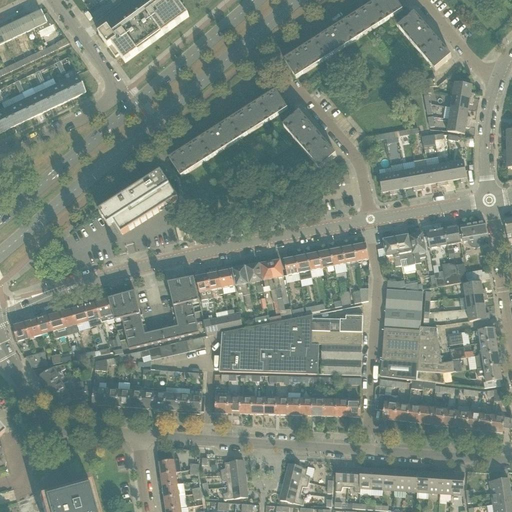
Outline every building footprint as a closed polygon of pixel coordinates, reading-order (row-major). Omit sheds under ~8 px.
[(189,17),(176,0),(172,0),(117,40),(115,38),(108,29),(99,35),(99,36),(115,58),(119,55),(125,63),(189,17)] [(380,0),(375,3),(387,21),(394,17),(402,12),(401,10),(396,1),(395,0),(380,0)] [(106,5),(102,8),(105,12),(114,6),(111,1),(106,5)] [(375,3),(345,23),(356,41),(387,21),(375,3)] [(105,12),(102,8),(101,8),(98,4),(89,11),(95,19),(105,12)] [(40,11),(30,16),(35,28),(37,33),(54,25),(46,14),(42,16),(40,11)] [(399,29),(423,58),(439,43),(415,15),(412,18),(407,12),(399,19),(404,24),(399,29)] [(30,16),(19,21),(25,33),(35,28),(30,16)] [(19,21),(9,26),(15,38),(25,33),(19,21)] [(345,23),(315,42),(326,60),(356,41),(345,23)] [(9,26),(0,30),(0,32),(5,43),(15,38),(9,26)] [(326,60),(315,42),(284,61),(296,79),(326,60)] [(439,43),(423,58),(435,72),(452,58),(439,43)] [(55,45),(48,48),(50,53),(58,49),(55,45)] [(42,51),(35,54),(37,59),(44,56),(42,51)] [(35,54),(25,59),(27,64),(37,59),(35,54)] [(25,59),(15,64),(17,69),(27,64),(25,59)] [(66,81),(75,99),(85,94),(77,76),(66,81)] [(421,82),(423,90),(431,88),(437,87),(436,79),(421,82)] [(455,79),(453,97),(473,100),(474,95),(471,94),(472,87),(467,86),(468,81),(455,79)] [(53,80),(43,85),(46,91),(54,108),(64,103),(56,86),(53,80)] [(66,81),(56,86),(64,103),(75,99),(66,81)] [(46,91),(35,96),(44,113),(54,108),(46,91)] [(276,92),(260,102),(272,120),(288,110),(276,92)] [(35,96),(25,101),(33,118),(44,113),(35,96)] [(16,97),(1,104),(3,109),(18,102),(16,97)] [(453,97),(451,109),(468,111),(469,105),(472,106),(473,100),(453,97)] [(25,101),(14,106),(23,123),(33,118),(25,101)] [(260,102),(230,121),(242,139),(272,120),(260,102)] [(14,106),(4,110),(12,128),(23,123),(14,106)] [(451,109),(449,121),(469,124),(470,118),(467,118),(468,111),(451,109)] [(4,110),(0,112),(0,128),(2,133),(12,128),(4,110)] [(283,128),(308,156),(324,142),(300,114),(297,116),(292,111),(284,117),(289,123),(283,128)] [(230,121),(200,141),(211,159),(242,139),(230,121)] [(469,124),(449,121),(447,133),(454,134),(464,136),(465,129),(468,129),(469,124)] [(506,132),(503,132),(503,138),(506,138),(506,144),(511,144),(511,131),(506,132)] [(424,138),(422,138),(423,148),(435,147),(435,142),(435,141),(434,137),(424,138)] [(211,159),(200,141),(169,160),(181,178),(211,159)] [(324,142),(308,156),(320,170),(336,156),(324,142)] [(503,151),(503,157),(511,156),(511,144),(506,144),(506,151),(503,151)] [(511,156),(503,157),(503,162),(507,162),(507,169),(511,168),(511,156)] [(463,162),(451,164),(454,182),(460,181),(460,184),(466,183),(466,180),(463,162)] [(451,164),(439,167),(442,187),(448,186),(448,183),(454,182),(451,164)] [(439,167),(427,169),(430,186),(436,185),(437,188),(442,187),(439,167)] [(427,169),(415,171),(419,191),(424,190),(424,187),(430,186),(427,169)] [(415,171),(403,173),(406,190),(413,189),(413,192),(419,191),(415,171)] [(403,173),(391,175),(395,195),(401,194),(400,191),(406,190),(403,173)] [(106,210),(99,214),(108,227),(114,223),(122,236),(178,200),(165,179),(162,174),(122,200),(106,210)] [(395,195),(391,175),(379,177),(382,194),(389,193),(390,196),(395,195)] [(488,239),(485,223),(460,227),(463,243),(468,242),(469,245),(471,247),(474,249),(479,248),(482,245),(483,243),(483,240),(488,239)] [(445,230),(443,230),(447,247),(447,251),(453,250),(452,246),(461,244),(460,237),(458,228),(445,230)] [(443,230),(426,233),(429,250),(447,247),(443,230)] [(415,237),(410,237),(413,250),(415,265),(416,271),(420,270),(419,265),(421,265),(420,259),(426,258),(425,254),(423,245),(422,235),(420,236),(419,235),(416,235),(415,237)] [(408,237),(395,239),(396,246),(398,247),(399,255),(400,255),(401,262),(402,267),(402,268),(415,265),(413,250),(412,250),(410,250),(408,237)] [(402,267),(401,262),(400,255),(399,255),(398,247),(396,246),(395,239),(384,241),(387,258),(389,265),(395,264),(395,268),(402,267)] [(366,245),(354,247),(357,263),(369,260),(366,245)] [(354,247),(342,249),(345,265),(357,263),(354,247)] [(342,249),(331,252),(334,267),(336,275),(347,273),(345,265),(342,249)] [(331,252),(319,254),(322,270),(334,267),(331,252)] [(319,254),(307,256),(310,272),(322,270),(319,254)] [(296,259),(299,274),(300,283),(312,280),(310,272),(307,256),(296,259)] [(287,277),(299,274),(296,259),(284,261),(287,277)] [(280,262),(271,263),(278,300),(282,299),(279,280),(283,279),(282,271),(280,262)] [(270,263),(260,265),(262,275),(264,283),(265,287),(270,286),(273,303),(278,302),(278,300),(270,263)] [(445,287),(453,285),(450,265),(441,267),(443,279),(445,287)] [(453,285),(467,283),(465,274),(464,265),(456,266),(450,265),(453,285)] [(258,266),(247,268),(249,278),(250,284),(256,283),(256,284),(258,294),(264,293),(262,283),(260,276),(258,266)] [(245,268),(233,271),(235,281),(236,287),(237,287),(238,294),(242,293),(243,294),(243,297),(244,296),(247,310),(253,308),(250,295),(248,286),(247,278),(245,268)] [(231,271),(219,273),(222,290),(234,288),(231,271)] [(470,273),(465,274),(467,283),(472,282),(489,279),(488,272),(482,273),(482,271),(470,273)] [(219,273),(208,276),(211,291),(217,290),(219,296),(223,295),(222,290),(219,273)] [(211,291),(208,276),(196,278),(202,306),(214,303),(211,291)] [(168,284),(175,315),(194,311),(192,304),(199,302),(194,279),(168,284)] [(435,280),(437,288),(445,287),(443,279),(435,280)] [(464,286),(465,298),(486,295),(485,290),(481,290),(480,284),(464,286)] [(368,290),(359,290),(360,292),(360,295),(360,298),(361,304),(363,303),(368,302),(368,290)] [(387,291),(385,313),(421,315),(423,293),(418,293),(411,292),(387,291)] [(113,316),(115,322),(122,320),(124,330),(143,325),(135,293),(109,300),(108,300),(113,316)] [(465,298),(467,310),(484,308),(483,302),(487,301),(486,295),(465,298)] [(108,300),(96,304),(102,324),(114,320),(113,316),(108,300)] [(96,304),(84,307),(89,323),(90,329),(102,325),(102,324),(96,304)] [(84,307),(72,311),(77,326),(89,323),(84,307)] [(484,308),(467,310),(469,323),(489,320),(489,314),(485,314),(484,308)] [(291,310),(280,312),(281,314),(281,316),(282,322),(293,320),(292,316),(291,312),(291,310)] [(303,310),(291,312),(292,316),(293,320),(307,317),(306,314),(304,315),(303,310)] [(72,311),(61,314),(65,329),(77,326),(72,311)] [(174,340),(199,334),(194,311),(175,315),(178,327),(171,329),(174,340)] [(385,313),(384,330),(420,332),(420,328),(421,315),(385,313)] [(61,314),(49,317),(53,333),(55,340),(67,337),(65,329),(61,314)] [(230,329),(242,327),(240,315),(236,316),(236,317),(228,318),(230,329)] [(313,320),(312,333),(362,334),(362,315),(350,315),(350,317),(346,317),(346,321),(313,320)] [(318,375),(319,346),(312,345),(312,333),(313,320),(313,316),(307,317),(293,320),(282,322),(270,324),(256,327),(222,334),(220,373),(318,375)] [(281,316),(269,319),(270,324),(282,322),(281,316)] [(49,317),(37,321),(41,336),(53,333),(49,317)] [(268,317),(255,319),(256,327),(270,324),(269,319),(268,317)] [(228,318),(217,321),(219,329),(222,328),(223,331),(230,329),(228,318)] [(217,321),(210,322),(210,320),(203,322),(206,334),(213,333),(219,329),(217,321)] [(37,321),(25,324),(30,339),(41,336),(37,321)] [(14,331),(12,332),(15,343),(17,342),(17,343),(25,341),(26,347),(31,346),(30,339),(25,324),(13,328),(14,331)] [(124,330),(129,351),(174,340),(171,329),(145,335),(143,325),(124,330)] [(418,364),(417,373),(443,375),(454,373),(453,363),(442,365),(442,364),(437,329),(420,328),(420,332),(418,364)] [(478,332),(480,344),(496,342),(494,329),(478,332)] [(384,330),(382,362),(418,364),(420,332),(384,330)] [(319,346),(322,346),(362,347),(362,334),(312,333),(312,345),(319,346)] [(448,336),(449,346),(463,345),(462,334),(448,336)] [(116,340),(110,342),(112,349),(121,346),(118,335),(115,338),(116,340)] [(496,342),(480,344),(482,357),(498,354),(496,342)] [(322,346),(321,361),(361,362),(362,347),(322,346)] [(450,350),(452,361),(466,359),(464,349),(450,350)] [(149,350),(140,353),(142,359),(150,356),(149,350)] [(45,353),(34,356),(36,362),(46,360),(45,353)] [(131,354),(119,356),(119,358),(120,363),(132,361),(131,354)] [(482,357),(475,358),(476,370),(500,366),(498,354),(482,357)] [(60,357),(52,358),(53,366),(61,364),(61,360),(60,357)] [(46,360),(30,364),(32,369),(47,367),(46,360)] [(107,366),(106,361),(95,363),(95,369),(95,371),(107,372),(107,366)] [(361,362),(321,361),(321,376),(361,377),(361,362)] [(417,382),(417,373),(418,364),(382,362),(382,365),(380,378),(390,379),(412,381),(417,382)] [(461,362),(453,363),(454,373),(462,372),(461,362)] [(46,388),(64,378),(60,372),(65,369),(63,366),(33,372),(38,380),(40,378),(42,381),(41,382),(44,388),(46,388)] [(500,366),(476,370),(478,378),(484,377),(486,384),(492,383),(502,382),(500,366)] [(417,373),(417,382),(423,383),(435,384),(445,385),(443,375),(417,373)] [(64,378),(46,388),(51,398),(66,391),(65,389),(64,387),(63,385),(68,382),(65,378),(64,378)] [(392,388),(399,389),(400,383),(380,381),(379,387),(392,389),(392,388)] [(412,381),(411,390),(422,391),(423,389),(423,383),(417,382),(412,381)] [(94,383),(94,390),(92,406),(105,407),(106,391),(99,390),(99,384),(94,383)] [(69,389),(51,398),(54,402),(52,403),(55,409),(57,408),(57,409),(71,402),(73,405),(78,401),(82,403),(83,401),(90,401),(91,387),(85,387),(84,387),(77,388),(69,389)] [(129,408),(141,409),(142,390),(142,388),(130,387),(130,392),(129,408)] [(154,391),(153,410),(157,410),(158,412),(163,413),(164,411),(165,411),(166,395),(166,391),(165,388),(159,388),(158,391),(154,391)] [(141,409),(153,410),(154,391),(142,390),(141,409)] [(494,392),(494,397),(494,403),(496,403),(505,402),(503,390),(494,392)] [(105,407),(117,408),(118,392),(106,391),(105,407)] [(117,408),(129,408),(130,392),(118,392),(117,408)] [(213,398),(212,414),(215,414),(228,415),(228,399),(228,393),(216,392),(216,398),(213,398)] [(288,400),(288,416),(300,417),(300,401),(300,394),(288,394),(288,400)] [(165,411),(176,412),(178,396),(166,395),(165,411)] [(188,412),(188,413),(190,396),(178,396),(176,412),(181,412),(182,414),(187,414),(188,412)] [(204,413),(205,397),(190,396),(188,413),(193,413),(194,415),(199,415),(200,413),(201,413),(204,413)] [(312,401),(312,417),(324,417),(324,401),(324,396),(312,396),(312,401)] [(383,420),(395,421),(397,405),(398,398),(379,396),(377,411),(384,412),(383,420)] [(239,415),(240,415),(240,399),(228,399),(228,415),(232,415),(233,417),(238,417),(239,415)] [(240,415),(252,415),(252,399),(240,399),(240,415)] [(252,415),(264,416),(264,400),(252,399),(252,415)] [(264,416),(276,416),(276,400),(264,400),(264,416)] [(276,416),(288,416),(288,400),(276,400),(276,416)] [(300,417),(312,417),(312,401),(300,401),(300,417)] [(324,417),(336,418),(336,402),(324,401),(324,417)] [(336,418),(348,418),(348,402),(336,402),(336,418)] [(348,402),(348,418),(360,418),(360,402),(348,402)] [(395,421),(407,423),(409,407),(397,405),(395,421)] [(407,423),(419,424),(421,408),(409,407),(407,423)] [(419,424),(431,426),(433,409),(421,408),(419,424)] [(431,426),(443,427),(445,411),(433,409),(431,426)] [(443,427),(455,428),(456,412),(445,411),(443,427)] [(455,428),(466,430),(468,414),(456,412),(455,428)] [(478,431),(490,433),(492,417),(485,416),(486,412),(481,412),(480,415),(478,431)] [(466,430),(478,431),(480,415),(468,414),(466,430)] [(492,417),(490,433),(503,434),(504,418),(492,417)] [(173,450),(157,449),(159,463),(161,476),(175,473),(181,473),(179,461),(174,461),(173,450)] [(220,472),(221,477),(245,474),(244,462),(224,464),(225,470),(220,472)] [(288,466),(285,477),(309,483),(310,478),(306,476),(307,470),(288,466)] [(343,488),(348,489),(349,470),(337,469),(335,493),(341,493),(343,488)] [(354,494),(360,495),(360,494),(361,470),(349,470),(348,489),(353,489),(354,494)] [(360,490),(371,490),(373,471),(361,470),(360,494),(360,495),(360,490)] [(371,490),(383,491),(384,472),(373,471),(371,490)] [(383,491),(394,492),(395,473),(384,472),(383,491)] [(161,476),(162,488),(177,485),(175,473),(161,476)] [(394,492),(405,493),(407,474),(395,473),(394,492)] [(226,483),(227,488),(246,486),(245,474),(221,477),(222,482),(226,483)] [(405,493),(417,494),(418,474),(407,474),(405,493)] [(417,494),(428,494),(429,475),(418,474),(417,494)] [(428,494),(440,495),(441,476),(429,475),(428,494)] [(440,495),(451,496),(452,477),(441,476),(440,495)] [(285,477),(283,489),(301,494),(303,488),(307,489),(309,483),(285,477)] [(452,477),(451,496),(463,497),(464,477),(452,477)] [(489,483),(491,495),(510,493),(508,480),(489,483)] [(43,511),(98,511),(90,483),(39,497),(43,511)] [(162,488),(164,499),(179,497),(177,485),(162,488)] [(246,486),(227,488),(228,494),(223,495),(224,501),(248,499),(246,486)] [(0,511),(31,511),(25,487),(0,493),(0,511)] [(301,494),(283,489),(279,501),(303,507),(304,501),(300,499),(301,494)] [(491,495),(493,506),(511,503),(510,493),(491,495)] [(164,499),(166,511),(181,509),(179,497),(164,499)] [(493,506),(493,511),(511,511),(511,504),(511,503),(493,506)]
